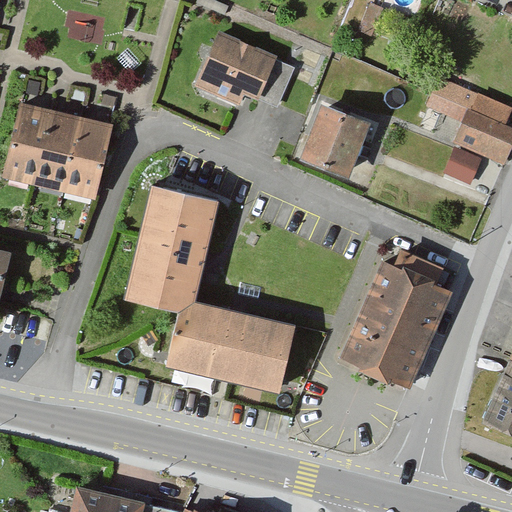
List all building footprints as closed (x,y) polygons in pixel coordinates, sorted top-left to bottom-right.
[(274,60),(276,56),(220,31),(196,85),(238,103),(244,91),(276,105),(292,68),(274,60)] [(438,94),(508,125),(511,116),(511,109),(445,79),(438,94)] [(511,142),(511,127),(508,125),(438,94),(433,92),(428,105),(463,120),(454,140),(503,162),(511,142)] [(35,183),(51,110),(19,102),(3,176),(35,183)] [(301,157),(347,175),(369,123),(323,104),(301,157)] [(66,190),(82,116),(51,110),(35,183),(66,190)] [(66,190),(95,196),(112,123),(82,116),(66,190)] [(294,324),(194,301),(217,200),(152,185),(127,297),(177,308),(165,364),(279,390),(294,324)] [(0,288),(9,251),(0,249),(0,288)] [(409,386),(450,291),(435,284),(442,268),(401,251),(395,265),(382,259),(339,359),(388,380),(389,378),(409,386)] [(511,360),(509,359),(482,419),(511,432),(511,360)] [(176,511),(75,486),(69,511),(176,511)]
